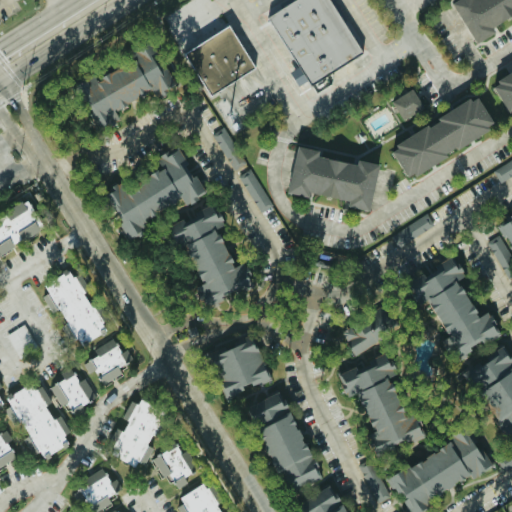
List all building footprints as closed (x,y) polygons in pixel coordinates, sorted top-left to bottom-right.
[(290,0),(321,0),(355,52),(303,85),(261,19),(290,0)] [(511,0),(511,7),(489,21),(494,29),(471,43),(445,2),(448,0),(511,0)] [(217,25),(246,69),(205,97),(175,53),(217,25)] [(133,44),(156,82),(90,122),(67,85),(133,44)] [(511,63),(483,81),(502,111),(511,104),(511,63)] [(404,89),(417,109),(398,122),(384,101),(404,89)] [(380,145),(465,90),(485,121),(400,176),(380,145)] [(244,163),(221,128),(210,135),(232,170),(244,163)] [(125,241),(147,229),(141,218),(178,198),(182,205),(203,194),(193,175),(190,176),(175,147),(154,158),(159,169),(121,189),(117,182),(99,191),(125,241)] [(286,149),(370,167),(360,213),(276,195),(286,149)] [(511,158),(490,172),(498,183),(511,174),(511,158)] [(258,213),(270,206),(248,169),(237,176),(258,213)] [(0,253),(41,230),(25,200),(0,214),(0,253)] [(167,230),(200,283),(192,288),(205,310),(251,281),(240,262),(233,266),(210,230),(221,223),(208,203),(167,230)] [(511,213),(494,225),(511,254),(511,213)] [(395,247),(432,227),(426,215),(388,235),(395,247)] [(485,242),(498,267),(511,260),(498,235),(485,242)] [(497,332),(485,312),(476,317),(453,280),(461,275),(450,257),(420,274),(410,280),(444,338),(440,340),(451,359),(497,332)] [(42,286),(78,347),(104,331),(68,270),(42,286)] [(387,338),(379,320),(383,318),(380,312),(339,330),(349,354),(387,338)] [(222,399),(241,393),(240,388),(264,381),(250,335),(232,341),(233,346),(208,354),(222,399)] [(91,349),(95,356),(80,363),(86,374),(93,371),(100,386),(120,376),(116,367),(130,361),(125,350),(118,353),(111,339),(91,349)] [(462,372),(506,440),(511,436),(511,365),(500,347),(462,372)] [(354,394),(378,453),(419,436),(410,414),(402,417),(384,375),(389,373),(382,355),(352,367),(334,375),(344,398),(354,394)] [(57,407),(65,404),(69,412),(93,400),(83,379),(75,382),(69,368),(58,374),(61,380),(47,386),(57,407)] [(66,445),(61,436),(67,433),(57,415),(50,419),(43,406),(48,403),(39,386),(32,390),(28,383),(4,397),(38,460),(66,445)] [(255,427),(284,494),(317,479),(311,464),(310,464),(277,391),(243,406),(253,427),(255,427)] [(106,454),(132,468),(136,461),(142,464),(151,448),(145,446),(162,414),(130,397),(119,418),(125,421),(120,432),(114,429),(108,439),(112,441),(106,454)] [(386,475),(404,511),(491,469),(481,449),(472,453),(461,429),(443,437),(448,446),(386,475)] [(0,466),(13,459),(0,437),(0,466)] [(190,473),(171,443),(148,458),(161,478),(166,474),(175,490),(185,483),(182,478),(190,473)] [(383,489),(367,461),(357,467),(373,495),(383,489)] [(108,482),(100,469),(69,488),(83,511),(96,511),(109,504),(105,497),(119,489),(113,479),(108,482)] [(177,497),(181,505),(179,506),(181,511),(219,511),(203,482),(177,497)] [(297,504),(301,511),(343,511),(329,486),(297,504)]
